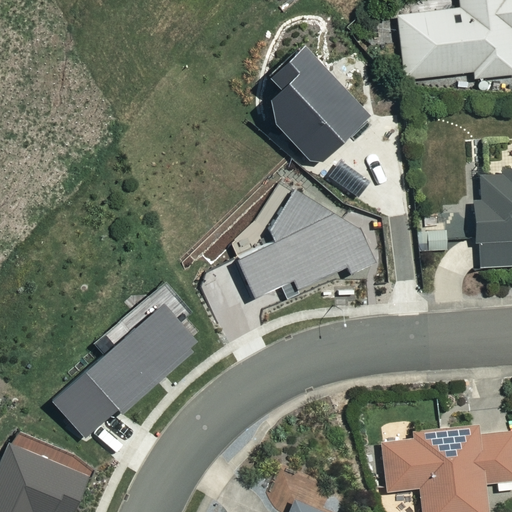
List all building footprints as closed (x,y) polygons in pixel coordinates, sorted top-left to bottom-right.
[(511,0),(457,0),(459,9),(396,16),(403,79),(473,71),(474,78),(511,73),(511,36),(511,29),(511,28),(511,0)] [(306,154),(319,156),(369,109),(295,32),(262,63),(273,74),(262,85),(267,111),(306,154)] [(511,173),(476,178),(479,201),(470,203),(478,270),(511,266),(511,173)] [(444,224),(416,226),(418,251),(446,249),(444,224)] [(43,392),(79,432),(113,401),(119,407),(189,344),(185,339),(193,332),(155,291),(43,392)] [(0,511),(44,511),(45,509),(51,511),(68,511),(88,468),(1,430),(0,431),(0,511)] [(511,479),(511,432),(511,430),(380,443),(385,491),(418,488),(420,511),(485,511),(482,483),(511,479)] [(320,511),(292,500),(287,511),(320,511)]
